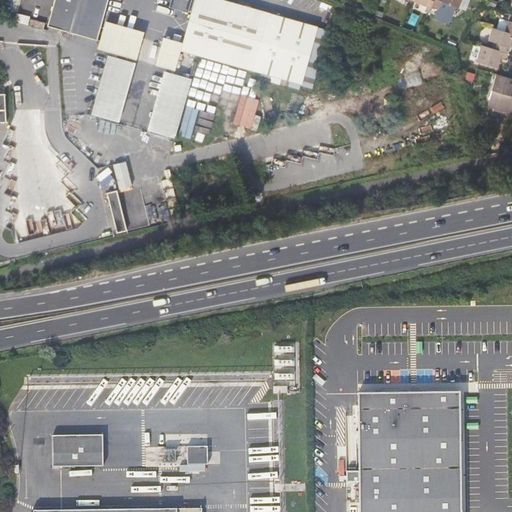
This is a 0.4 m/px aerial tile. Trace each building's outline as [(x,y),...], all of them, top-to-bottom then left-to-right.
[(55,0),(48,26),(97,39),(100,29),(102,22),(107,0),(55,0)] [(187,11),(190,12),(181,44),(179,50),(300,83),(315,25),(222,0),(169,0),(167,8),(186,13),(187,11)] [(458,7),(461,0),(432,0),(431,5),(439,8),(446,11),(449,3),(458,7)] [(439,8),(431,5),(430,7),(428,12),(436,16),(439,8)] [(18,24),(28,24),(28,16),(18,16),(18,24)] [(174,70),(179,50),(181,44),(104,23),(102,30),(96,49),(174,70)] [(494,42),(492,48),(507,53),(511,37),(511,32),(505,31),(492,27),(488,40),(494,42)] [(455,48),(458,42),(452,39),(449,45),(455,48)] [(505,60),(507,53),(492,48),(480,44),(475,62),(497,68),(499,58),(505,60)] [(112,121),(128,62),(107,56),(92,116),(112,121)] [(118,123),(134,63),(128,62),(112,121),(118,123)] [(155,132),(171,73),(165,71),(149,131),(155,132)] [(191,78),(171,73),(155,132),(175,138),(191,78)] [(474,82),(475,75),(467,73),(466,81),(474,82)] [(511,90),(511,86),(511,77),(496,73),(490,94),(499,96),(497,103),(511,108),(511,90)] [(44,90),(33,91),(34,110),(44,109),(44,90)] [(65,138),(79,137),(79,129),(64,130),(65,138)] [(193,144),(205,146),(206,140),(194,138),(193,144)] [(457,511),(454,386),(353,387),(355,511),(457,511)] [(102,435),(52,435),(53,465),(102,465),(102,435)] [(208,465),(208,446),(187,447),(188,465),(208,465)]
